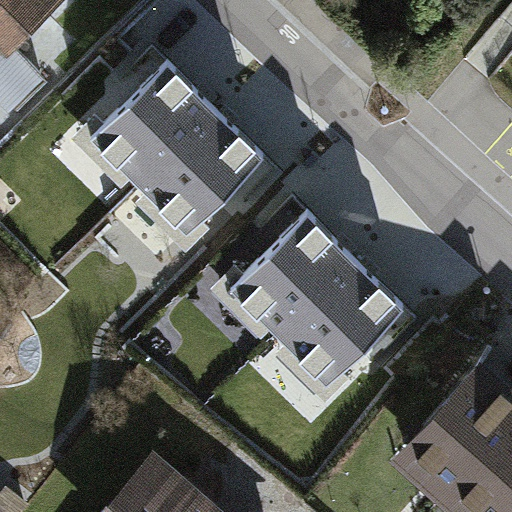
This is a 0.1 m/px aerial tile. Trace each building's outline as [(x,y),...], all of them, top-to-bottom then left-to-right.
[(42,0),(0,0),(0,5),(18,24),(42,0)] [(263,154),(168,61),(93,136),(189,229),(263,154)] [(403,302),(307,208),(233,284),(328,377),(403,302)] [(511,511),(511,387),(483,362),(410,443),(486,511),(511,511)] [(214,511),(163,467),(124,511),(214,511)]
